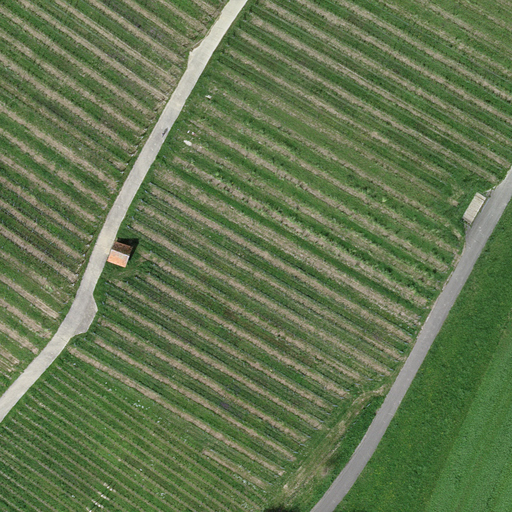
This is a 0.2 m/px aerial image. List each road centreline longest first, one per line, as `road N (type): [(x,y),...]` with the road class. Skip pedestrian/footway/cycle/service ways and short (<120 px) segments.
road 1 (track): [(0,424),(65,344),(209,45),(245,0)]
road 2 (residential): [(349,483),(511,187)]
